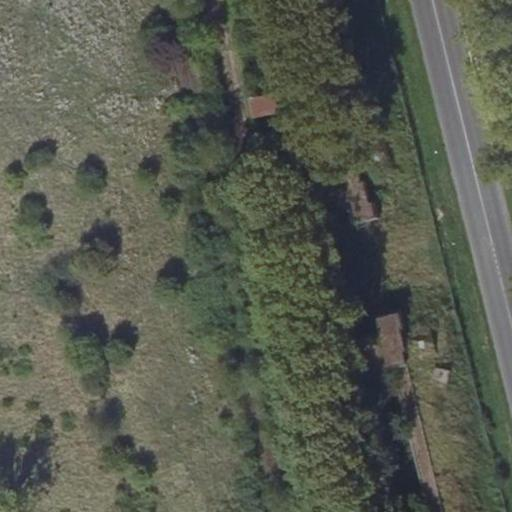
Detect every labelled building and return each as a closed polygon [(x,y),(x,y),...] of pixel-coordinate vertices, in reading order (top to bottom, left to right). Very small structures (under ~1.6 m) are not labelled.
[(511,63),(511,29),(502,32),(509,64),(511,63)] [(284,91),(255,99),(260,118),(290,110),(284,91)] [(377,106),(368,120),(380,128),(389,114),(377,106)] [(362,165),(327,172),(336,210),(352,207),(356,222),(381,217),(377,198),(374,199),(369,178),(365,179),(362,165)] [(408,326),(404,306),(377,312),(380,328),(365,332),(373,369),(389,366),(407,362),(405,348),(409,347),(404,326),(408,326)] [(440,363),(435,378),(449,383),(454,368),(440,363)]
